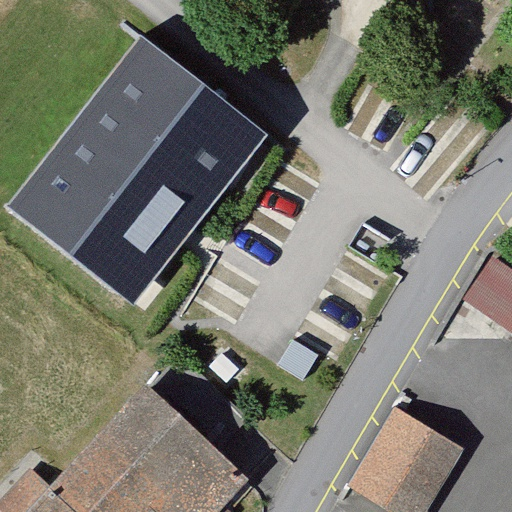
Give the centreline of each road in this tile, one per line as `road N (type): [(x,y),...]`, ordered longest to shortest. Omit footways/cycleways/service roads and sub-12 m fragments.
road 1 (unclassified): [(511,168),(482,199),(301,511)]
road 2 (unknown): [(161,0),(307,126),(458,240)]
road 3 (unknown): [(511,404),(412,321)]
